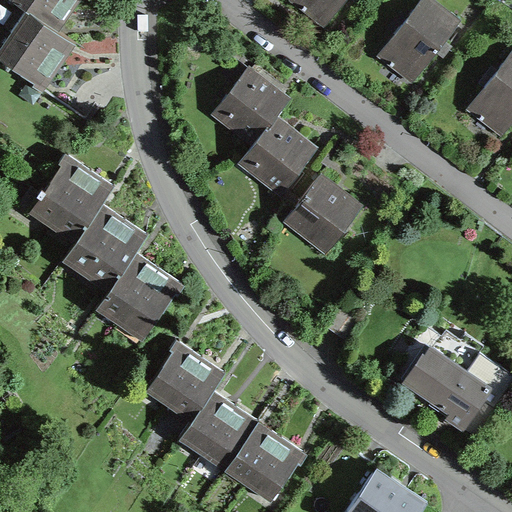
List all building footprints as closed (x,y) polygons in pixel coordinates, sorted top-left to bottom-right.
[(64,22),(74,7),(63,0),(14,0),(26,8),(58,30),(59,29),(64,22)] [(343,0),(294,0),(294,1),(300,5),(305,10),(307,7),(326,22),(343,0)] [(394,63),(414,78),(459,20),(432,0),(419,0),(388,39),(380,51),(384,54),(381,57),(387,61),(393,65),(394,63)] [(26,8),(11,30),(60,64),(65,58),(76,42),(58,30),(26,8)] [(50,79),(60,64),(11,30),(0,46),(0,57),(34,81),(43,87),(44,88),(50,79)] [(483,119),(484,117),(503,131),(511,120),(511,49),(470,105),(474,107),(472,110),(478,115),(483,119)] [(240,130),(254,141),(255,142),(275,115),(275,116),(289,98),(263,78),(247,66),(221,100),(230,108),(227,112),(232,115),(228,120),(240,130)] [(275,115),(255,142),(254,141),(247,150),(257,157),(254,161),(259,165),(255,170),(270,181),(270,182),(282,191),(316,147),(290,128),(275,116),(275,115)] [(28,209),(52,225),(91,167),(77,157),(68,151),(67,153),(61,161),(44,186),(42,184),(37,191),(40,193),(28,209)] [(100,173),(91,167),(52,225),(75,240),(102,200),(114,183),(100,173)] [(297,226),(327,249),(361,206),(336,186),(319,173),(292,208),(304,217),(297,226)] [(63,258),(86,273),(125,216),(113,207),(102,200),(75,240),(63,258)] [(134,222),(125,216),(86,273),(108,289),(136,249),(148,231),(134,222)] [(146,256),(136,249),(108,289),(96,306),(119,322),(159,264),(146,256)] [(181,281),(182,280),(168,271),(159,264),(119,322),(143,338),(175,290),(181,281)] [(342,300),(325,324),(349,341),(366,317),(342,300)] [(145,387),(168,403),(202,353),(188,344),(179,337),(145,387)] [(511,379),(511,371),(479,351),(467,369),(433,346),(409,381),(420,388),(450,409),(446,414),(475,434),(511,379)] [(211,360),(202,353),(168,403),(191,419),(213,387),(225,369),(211,360)] [(179,436),(202,451),(236,402),(224,394),(213,387),(191,419),(179,436)] [(246,409),(236,402),(202,451),(225,467),(259,418),(246,409)] [(268,424),(259,418),(225,467),(248,482),(281,433),(268,424)] [(291,440),(281,433),(248,482),(271,498),(298,459),(304,450),(305,449),(291,440)] [(417,511),(423,505),(383,477),(372,470),(344,511),(417,511)]
